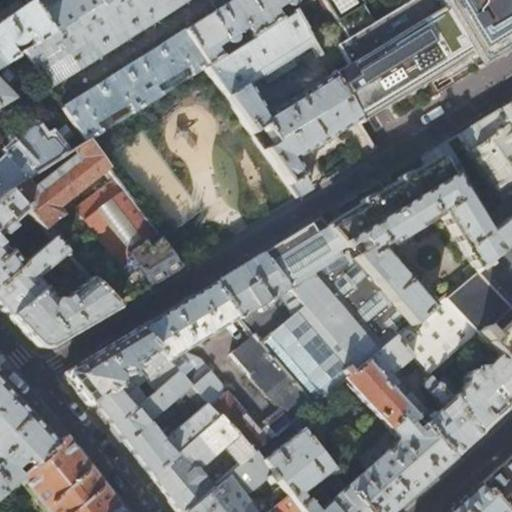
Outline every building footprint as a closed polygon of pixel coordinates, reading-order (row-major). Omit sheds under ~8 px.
[(107,0),(101,4),(52,34),(36,43),(23,51),(47,89),(151,24),(189,0),(107,0)] [(52,34),(101,4),(97,0),(60,0),(37,14),(52,34)] [(309,0),(310,0),(232,0),(61,109),(83,143),(85,141),(98,133),(93,125),(125,105),(131,112),(159,95),(154,87),(187,66),(192,74),(202,68),(222,55),(217,47),(224,42),(226,43),(227,44),(229,45),(232,44),(235,43),(236,41),(237,40),(237,39),(238,36),(237,34),(245,29),(250,38),(279,20),(273,11),(284,5),(285,6),(287,8),(289,8),(292,7),(294,6),(295,4),(296,2),(295,0),(309,0)] [(354,121),(355,123),(368,115),(382,107),(390,120),(511,46),(511,0),(435,0),(388,30),(366,25),(351,0),(310,0),(303,5),(310,15),(321,9),(341,41),(330,48),(341,67),(326,76),(327,77),(354,121)] [(351,0),(366,25),(388,30),(435,0),(351,0)] [(36,43),(52,34),(37,14),(29,5),(0,24),(0,65),(6,61),(14,57),(5,46),(6,44),(9,46),(11,47),(12,47),(14,47),(16,47),(19,45),(23,43),(24,41),(24,40),(25,36),(25,32),(27,31),(36,43)] [(288,14),(279,20),(250,38),(222,55),(202,68),(240,120),(256,142),(259,139),(254,132),(262,127),(272,145),(262,151),(296,197),(309,190),(290,159),(312,146),(354,121),(327,77),(263,116),(244,85),(307,45),(288,14)] [(0,108),(16,99),(0,81),(0,108)] [(511,100),(455,135),(500,201),(511,192),(511,143),(501,128),(511,127),(511,100)] [(0,195),(4,192),(63,155),(51,141),(47,140),(43,143),(34,130),(30,129),(15,138),(14,142),(15,144),(0,158),(0,195)] [(104,167),(85,141),(83,143),(63,155),(4,192),(23,212),(39,228),(56,214),(51,207),(104,167)] [(494,227),(488,215),(468,181),(470,181),(443,142),(419,157),(424,166),(382,191),(324,227),(409,324),(439,300),(434,295),(430,297),(430,305),(381,250),(439,216),(470,266),(463,271),(467,277),(473,271),(511,240),(511,239),(501,221),(494,227)] [(181,269),(180,268),(113,179),(72,208),(103,250),(93,257),(107,275),(94,285),(117,308),(135,297),(165,278),(181,269)] [(0,249),(0,232),(23,212),(4,192),(0,195),(0,283),(20,266),(8,252),(4,255),(0,249)] [(494,211),(488,215),(494,227),(501,221),(494,211)] [(511,214),(501,221),(511,239),(511,214)] [(239,267),(211,284),(236,318),(251,336),(310,405),(342,379),(363,362),(393,337),(409,324),(324,227),(317,219),(239,267)] [(50,240),(20,266),(0,283),(0,310),(8,319),(42,289),(34,280),(52,264),(61,273),(62,272),(73,263),(50,240)] [(511,240),(473,271),(511,311),(511,240)] [(94,285),(73,263),(62,272),(70,280),(75,280),(80,284),(61,301),(51,299),(42,289),(8,319),(31,342),(35,347),(48,348),(81,329),(117,308),(94,285)] [(511,311),(473,271),(467,277),(440,298),(474,334),(497,357),(511,373),(511,311)] [(236,318),(211,284),(203,289),(160,315),(135,330),(153,349),(175,373),(218,418),(252,454),(253,453),(290,421),(310,405),(251,336),(229,355),(280,414),(259,432),(194,357),(181,352),(236,318)] [(440,298),(439,300),(409,324),(393,337),(410,357),(428,376),(443,361),(446,363),(448,361),(447,359),(474,334),(440,298)] [(153,349),(135,330),(65,373),(64,373),(64,375),(64,377),(78,395),(86,405),(90,402),(100,393),(106,395),(112,389),(117,384),(117,380),(116,377),(115,376),(112,374),(111,373),(109,373),(116,368),(122,369),(126,375),(153,349)] [(388,375),(410,357),(393,337),(363,362),(414,419),(421,427),(450,459),(460,451),(479,433),(435,384),(428,377),(420,384),(442,408),(431,418),(397,381),(395,383),(388,375)] [(112,389),(120,399),(131,411),(144,400),(135,389),(143,382),(152,393),(175,373),(153,349),(126,375),(124,378),(117,384),(112,389)] [(511,403),(511,373),(497,357),(483,370),(474,370),(465,377),(464,387),(457,394),(443,378),(435,384),(479,433),(502,413),(511,403)] [(414,419),(363,362),(342,379),(394,437),(394,444),(344,489),(362,511),(390,511),(413,492),(450,459),(421,427),(412,434),(405,426),(414,419)] [(112,389),(106,395),(100,393),(90,402),(90,403),(119,439),(149,477),(218,418),(175,373),(152,393),(144,400),(131,411),(112,389)] [(0,492),(16,478),(54,445),(19,408),(7,395),(0,387),(0,492)] [(237,466),(252,454),(218,418),(149,477),(162,495),(175,511),(180,511),(210,488),(195,471),(221,448),(237,466)] [(260,462),(268,472),(278,485),(288,498),(298,511),(362,511),(344,489),(339,482),(331,489),(336,496),(317,511),(313,511),(305,501),(303,502),(298,495),(330,471),(299,432),(260,462)] [(54,445),(16,478),(42,511),(119,511),(95,481),(62,438),(54,445)] [(253,453),(252,454),(237,466),(230,472),(216,483),(210,488),(180,511),(269,511),(288,498),(278,485),(241,511),(227,511),(224,507),(268,472),(260,462),(253,453)] [(511,511),(511,455),(486,479),(478,485),(503,511),(511,511)] [(216,483),(230,472),(223,464),(210,475),(216,483)] [(503,511),(478,485),(449,511),(448,511),(503,511)] [(298,511),(288,498),(269,511),(298,511)]
